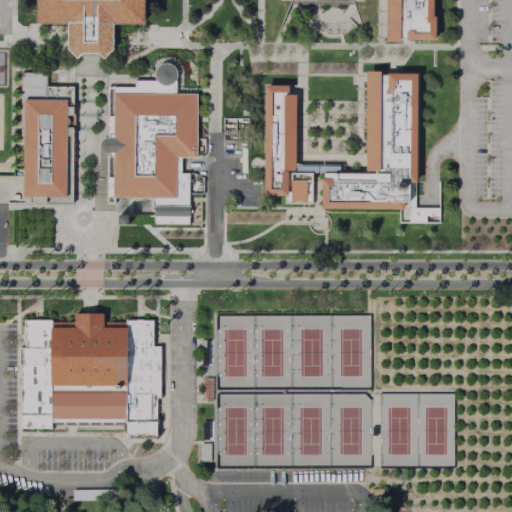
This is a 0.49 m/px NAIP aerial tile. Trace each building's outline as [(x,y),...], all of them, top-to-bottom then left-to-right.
[(36,0),(144,0),(144,24),(113,25),(113,49),(102,59),(97,53),(81,53),(77,58),(67,48),(67,23),(36,23),(36,0)] [(432,0),(432,15),(434,15),(434,40),(385,41),(385,0),(432,0)] [(112,94),(112,137),(107,137),(102,138),(99,142),(98,148),(101,152),(106,153),(112,153),(111,197),(153,198),(152,215),(117,215),(117,226),(188,225),(188,173),(180,173),(180,157),(195,157),(196,94),(195,88),(181,88),(181,72),(179,66),(177,63),(171,59),(165,58),(160,58),(153,61),(150,66),(148,70),(147,74),(147,80),(133,80),(133,87),(112,87),(112,94)] [(365,70),(364,172),(321,172),(320,208),(414,209),(415,70),(365,70)] [(22,197),(65,198),(65,100),(72,100),(72,87),(45,87),(45,73),(20,73),(20,100),(23,100),(22,197)] [(262,84),(263,195),(283,195),(283,204),(311,204),(310,172),(294,172),(294,84),(262,84)] [(20,428),(19,366),(18,366),(18,348),(23,348),(23,319),(37,319),(51,319),(51,322),(73,322),(73,314),(87,313),(102,313),(102,322),(124,322),(124,320),(138,320),(152,320),(152,346),(159,346),(159,397),(154,397),(155,435),(125,435),(125,421),(50,422),(50,428),(20,428)] [(211,399),(200,399),(200,378),(211,378),(211,399)] [(209,443),(209,462),(199,462),(199,443),(209,443)]
